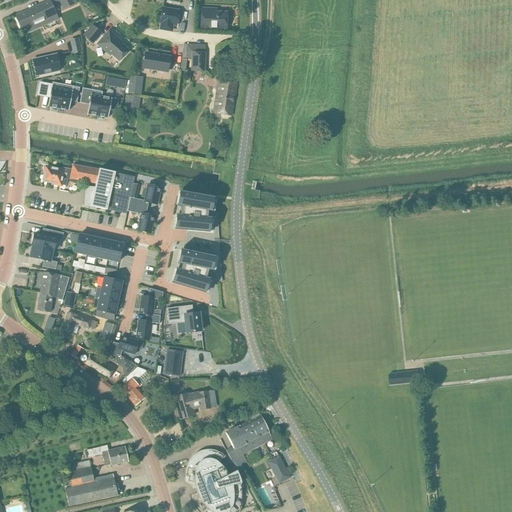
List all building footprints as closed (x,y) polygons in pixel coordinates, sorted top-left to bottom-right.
[(75,4),(72,0),(59,0),(63,9),(75,4)] [(15,16),(21,30),(56,14),(50,1),(15,16)] [(160,23),(161,23),(176,26),(179,11),(162,8),(160,23)] [(201,27),(226,29),(227,13),(211,12),(211,9),(202,9),(201,27)] [(67,15),(61,18),(64,24),(70,21),(67,15)] [(92,26),(84,36),(92,43),(101,33),(92,26)] [(108,30),(96,44),(110,56),(111,55),(119,62),(129,50),(122,43),(123,42),(108,30)] [(79,38),(69,40),(73,54),(82,52),(79,38)] [(187,44),(186,60),(187,60),(192,60),(191,71),(204,71),(205,45),(187,44)] [(144,52),(142,69),(167,73),(170,56),(144,52)] [(57,53),(31,59),(35,77),(61,71),(57,53)] [(107,76),(106,85),(126,88),(127,79),(107,76)] [(130,76),(127,93),(141,95),(143,77),(130,76)] [(237,83),(218,80),(212,113),(231,116),(237,83)] [(49,98),(47,106),(58,109),(63,84),(52,82),(52,84),(49,98)] [(63,84),(58,109),(68,111),(70,101),(77,103),(80,87),(73,86),(63,84)] [(82,88),(79,103),(89,105),(87,114),(97,116),(101,96),(101,97),(102,92),(82,88)] [(101,96),(97,116),(107,118),(109,109),(111,98),(101,97),(101,96)] [(126,96),(124,110),(139,112),(141,98),(126,96)] [(46,167),(43,182),(60,185),(61,184),(66,185),(67,179),(70,179),(96,183),(95,187),(94,189),(89,188),(85,205),(92,206),(106,209),(126,214),(130,197),(133,184),(134,177),(115,173),(115,172),(99,169),(99,170),(72,165),(72,169),(63,168),(63,170),(46,167)] [(130,197),(128,204),(147,209),(148,204),(158,206),(160,196),(162,187),(147,183),(145,193),(143,200),(136,199),(130,197)] [(176,215),(175,229),(186,230),(210,232),(211,218),(207,217),(207,212),(212,212),(214,197),(179,191),(176,206),(181,206),(181,215),(176,215)] [(128,204),(127,211),(140,214),(138,222),(136,231),(151,235),(153,225),(155,215),(146,213),(147,209),(128,204)] [(35,234),(32,245),(54,250),(56,239),(62,240),(63,233),(49,230),(47,237),(35,234)] [(77,234),(73,254),(84,257),(89,237),(77,234)] [(89,237),(84,257),(95,259),(100,239),(89,237)] [(100,239),(95,259),(107,262),(111,241),(100,239)] [(111,241),(107,262),(118,264),(122,244),(111,241)] [(30,247),(29,255),(30,255),(29,258),(44,261),(43,266),(55,269),(56,265),(57,263),(51,261),(54,250),(32,245),(32,247),(30,247)] [(173,283),(204,293),(208,294),(212,280),(206,277),(208,270),(212,271),(215,257),(185,251),(180,250),(178,263),(182,264),(180,271),(176,269),(173,283)] [(43,272),(37,311),(50,313),(52,297),(55,297),(62,299),(62,300),(69,278),(68,278),(59,275),(43,272)] [(102,277),(99,289),(119,293),(122,282),(114,280),(102,277)] [(95,288),(93,299),(97,300),(117,305),(119,293),(99,289),(95,288)] [(140,295),(138,315),(146,315),(147,314),(153,315),(154,311),(155,299),(161,300),(162,300),(163,292),(152,289),(150,288),(149,296),(140,295)] [(66,292),(63,306),(73,308),(76,294),(66,292)] [(97,300),(94,311),(114,316),(117,305),(97,300)] [(166,308),(168,324),(185,322),(186,333),(201,331),(199,313),(184,315),(183,306),(166,308)] [(71,309),(70,312),(97,319),(98,317),(71,309)] [(62,330),(71,333),(74,324),(89,329),(89,328),(95,330),(97,322),(91,320),(92,320),(67,312),(62,330)] [(138,319),(135,338),(150,340),(152,323),(159,324),(160,316),(153,315),(147,314),(146,315),(146,320),(138,319)] [(115,326),(104,323),(97,349),(108,352),(115,326)] [(45,327),(43,334),(49,336),(51,329),(45,327)] [(182,357),(198,355),(195,333),(186,334),(186,335),(180,336),(182,357)] [(113,342),(110,353),(120,356),(122,352),(135,355),(137,349),(139,342),(139,341),(121,335),(118,344),(113,342)] [(89,340),(84,343),(88,350),(93,346),(89,340)] [(72,356),(78,359),(84,350),(77,346),(72,356)] [(162,351),(162,375),(177,375),(177,350),(162,351)] [(107,362),(105,365),(90,355),(85,363),(108,378),(115,367),(107,362)] [(115,355),(117,364),(122,367),(124,377),(136,367),(120,356),(115,355)] [(122,380),(126,383),(119,389),(135,406),(145,397),(137,388),(139,386),(134,381),(146,371),(136,367),(124,377),(124,378),(122,380)] [(418,371),(389,374),(390,385),(419,382),(418,371)] [(176,379),(168,380),(169,383),(170,389),(177,388),(176,379)] [(174,397),(174,398),(175,398),(179,410),(177,410),(179,419),(194,415),(192,408),(200,406),(201,410),(210,408),(207,392),(189,396),(188,393),(174,397)] [(257,410),(249,414),(251,419),(255,424),(252,426),(255,431),(258,430),(262,441),(264,444),(273,440),(268,432),(269,432),(260,415),(257,410)] [(251,419),(226,433),(234,449),(245,444),(247,449),(262,441),(258,430),(255,431),(252,426),(255,424),(251,419)] [(100,447),(85,450),(87,457),(102,454),(105,466),(111,464),(111,466),(128,462),(124,447),(108,451),(101,452),(100,447)] [(202,503),(207,508),(203,511),(238,511),(240,510),(241,507),(242,504),(243,495),(242,487),(240,478),(236,471),(228,475),(226,470),(223,466),(219,463),(225,456),(222,454),(219,452),(215,450),(212,450),(208,449),(204,450),(200,451),(197,452),(194,455),(191,457),(189,460),(187,463),(186,466),(186,469),(185,472),(186,472),(188,476),(186,478),(190,483),(193,480),(194,483),(196,490),(199,497),(202,503)] [(279,456),(267,462),(279,484),(290,478),(279,456)] [(90,466),(67,471),(70,488),(65,489),(69,506),(118,496),(114,478),(94,482),(90,466)]
